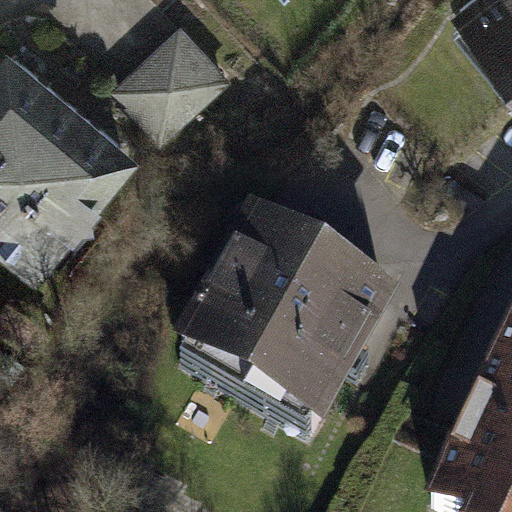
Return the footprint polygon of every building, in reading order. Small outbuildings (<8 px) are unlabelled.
[(511,0),(468,0),(463,4),(473,16),(469,19),(511,71),(511,0)] [(114,90),(164,143),(233,78),(184,25),(114,90)] [(45,74),(9,44),(0,55),(0,247),(44,284),(149,159),(101,119),(85,106),(45,74)] [(257,227),(183,366),(337,449),(378,373),(412,310),(257,227)] [(511,511),(511,345),(480,412),(432,511),(511,511)]
